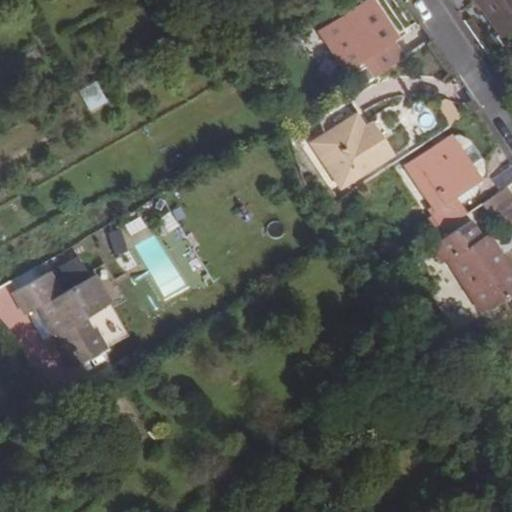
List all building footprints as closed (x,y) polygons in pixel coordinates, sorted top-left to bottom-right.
[(511,0),(472,0),(495,32),(511,20),(511,0)] [(359,61),(393,38),(369,1),(358,8),(355,4),(316,30),(343,70),(323,83),(335,101),(370,78),(364,68),(359,61)] [(369,64),(364,58),(359,61),(364,68),(369,64)] [(95,81),(77,92),(90,112),(108,102),(95,81)] [(364,129),(345,101),(305,127),(314,141),(309,145),(336,188),(383,157),(370,138),(364,142),(358,133),(364,129)] [(370,138),(364,129),(358,133),(364,142),(370,138)] [(441,230),(463,215),(456,204),(472,193),(475,194),(476,188),(474,187),(472,183),(479,175),(478,165),(471,154),(464,143),(455,138),(445,141),(406,166),(419,185),(413,190),(420,202),(427,198),(434,207),(429,212),(431,215),(441,230)] [(511,182),(511,173),(509,168),(491,180),(499,191),(504,188),(511,182)] [(511,223),(511,199),(504,188),(499,191),(479,204),(489,220),(495,216),(503,229),(511,223)] [(441,230),(431,215),(424,219),(434,235),(441,230)] [(511,287),(511,277),(505,266),(498,269),(477,238),(466,222),(427,248),(438,264),(442,261),(476,312),(511,287)] [(505,266),(484,233),(477,238),(498,269),(505,266)] [(114,304),(98,275),(94,278),(63,295),(50,273),(15,294),(28,316),(41,309),(59,338),(62,337),(68,346),(65,349),(77,369),(109,350),(98,330),(95,331),(89,320),(114,304)] [(511,371),(511,346),(495,359),(505,376),(511,371)] [(511,425),(511,421),(501,405),(488,414),(503,437),(511,433),(509,428),(511,425)]
